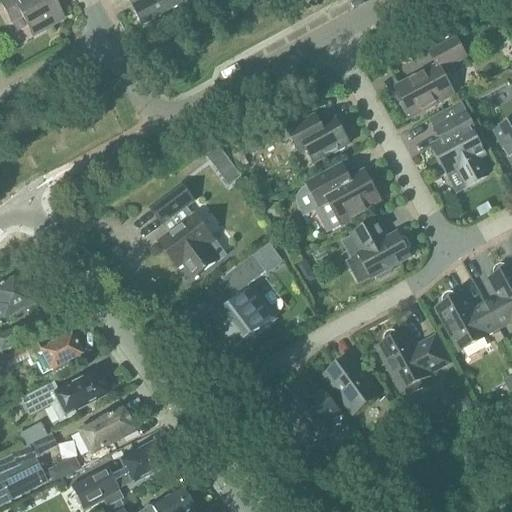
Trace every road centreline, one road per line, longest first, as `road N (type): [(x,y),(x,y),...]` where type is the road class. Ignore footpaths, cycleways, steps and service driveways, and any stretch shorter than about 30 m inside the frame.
road 1 (residential): [(246,511),(62,264),(28,246),(0,244)]
road 2 (residential): [(322,36),(455,255)]
road 3 (residential): [(455,255),(275,362)]
road 4 (residential): [(158,125),(322,36)]
